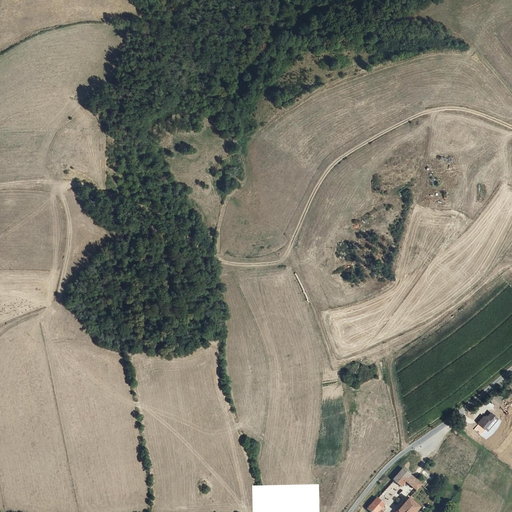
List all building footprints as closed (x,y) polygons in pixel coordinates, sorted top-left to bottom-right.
[(501,404),(494,398),(490,403),(496,409),(501,404)] [(486,418),(484,417),(480,422),(489,430),(498,420),(491,414),(486,418)] [(405,488),(411,481),(416,476),(408,469),(397,481),(404,487),(405,488)] [(416,485),(420,480),(416,476),(411,481),(416,485)] [(416,497),(426,485),(420,480),(416,485),(415,486),(418,488),(413,494),(416,497)] [(397,481),(382,498),(390,504),(404,487),(397,481)] [(391,505),(390,504),(382,498),(372,510),(373,511),(384,511),(390,507),(391,505)] [(413,500),(402,511),(422,511),(424,510),(413,500)]
